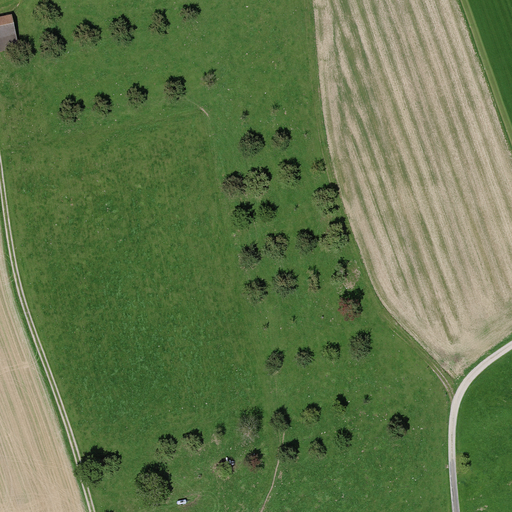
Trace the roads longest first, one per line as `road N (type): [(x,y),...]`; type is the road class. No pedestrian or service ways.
road 1 (track): [(93,511),(21,290),(0,154)]
road 2 (track): [(457,511),(456,409),(471,378),(511,347)]
